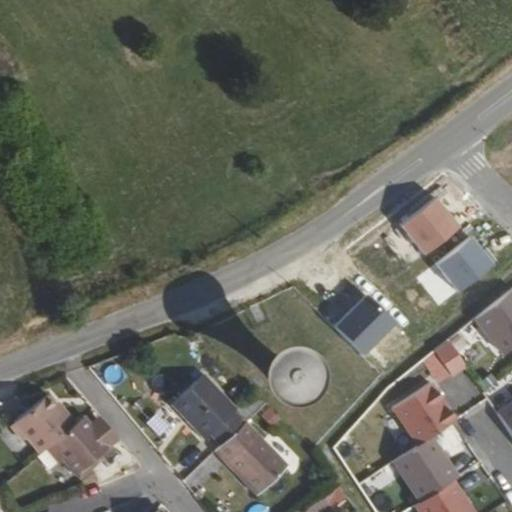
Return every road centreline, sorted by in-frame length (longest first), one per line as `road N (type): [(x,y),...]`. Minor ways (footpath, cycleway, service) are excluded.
road 1 (tertiary): [(452,147),(263,272),(0,378)]
road 2 (residential): [(88,381),(165,476)]
